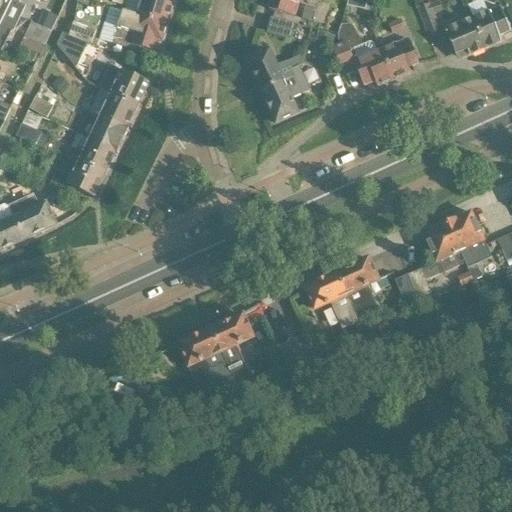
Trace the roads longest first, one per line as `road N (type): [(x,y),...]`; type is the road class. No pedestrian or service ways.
road 1 (secondary): [(237,236),(511,112)]
road 2 (secondary): [(0,341),(237,236)]
road 3 (residential): [(223,0),(204,65),(200,117),(237,236)]
